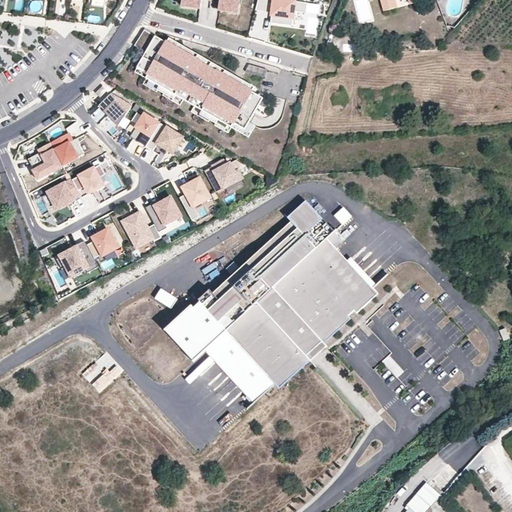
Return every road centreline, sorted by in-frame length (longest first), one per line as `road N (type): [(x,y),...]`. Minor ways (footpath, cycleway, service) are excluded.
road 1 (residential): [(0,145),(43,236),(145,188),(145,171),(67,96)]
road 2 (residential): [(135,11),(306,64)]
